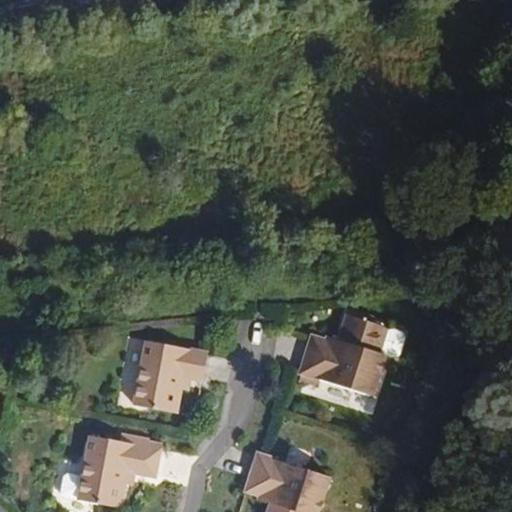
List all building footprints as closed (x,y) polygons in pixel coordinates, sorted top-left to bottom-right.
[(389,323),(349,310),(346,316),(387,329),(389,323)] [(372,397),(386,355),(379,353),(387,329),(346,316),(338,340),(344,343),(339,357),(309,346),(300,373),(372,397)] [(339,357),(344,343),(338,340),(332,338),(331,342),(312,336),(309,346),(339,357)] [(202,381),(208,354),(146,343),(134,406),(176,414),(181,390),(183,377),(190,378),(190,380),(202,381)] [(190,380),(190,378),(183,377),(181,390),(188,390),(190,380)] [(152,478),(157,452),(147,451),(148,445),(149,441),(124,436),(122,444),(90,438),(83,476),(68,473),(63,476),(60,494),(65,498),(120,510),(125,486),(127,474),(133,475),(133,476),(152,478)] [(317,511),(329,477),(258,455),(249,482),(279,492),(275,506),(270,505),(267,511),(317,511)] [(133,476),(133,475),(127,474),(125,486),(131,486),(133,476)] [(275,506),(279,492),(249,482),(245,492),(264,499),(263,502),(270,505),(275,506)]
